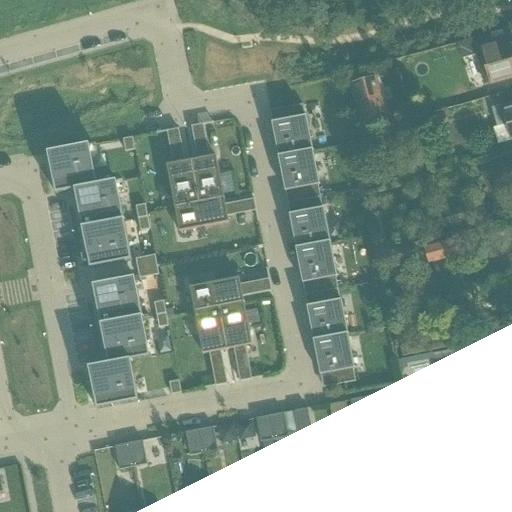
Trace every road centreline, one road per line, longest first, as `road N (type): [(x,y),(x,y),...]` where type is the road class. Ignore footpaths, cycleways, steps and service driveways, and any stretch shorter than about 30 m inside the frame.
road 1 (residential): [(0,60),(160,16),(180,113),(248,100),(302,385),(76,426)]
road 2 (residential): [(76,426),(24,174),(0,179)]
